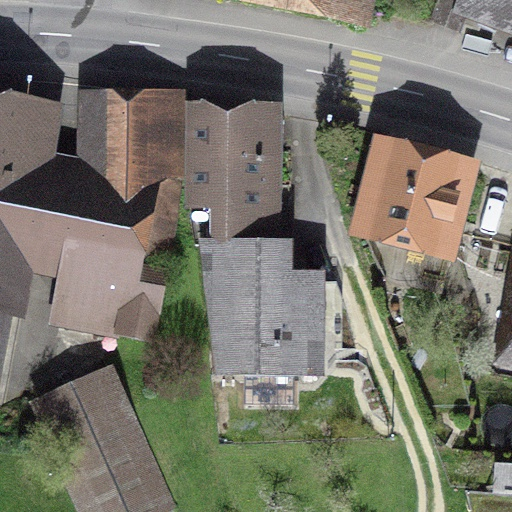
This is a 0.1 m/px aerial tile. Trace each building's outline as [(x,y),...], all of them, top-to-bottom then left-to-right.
[(294,0),(368,14),(370,0),(294,0)] [(511,15),(511,0),(469,0),(469,1),(511,15)] [(132,263),(144,201),(17,177),(31,103),(0,96),(0,245),(0,244),(77,258),(64,323),(152,340),(166,270),(132,263)] [(107,112),(106,175),(179,176),(180,112),(107,112)] [(235,117),(193,117),(192,246),(264,246),(264,189),(279,189),(280,117),(235,117)] [(474,170),(386,151),(368,233),(456,253),(474,170)] [(264,246),(192,246),(206,388),(311,394),(310,285),(278,285),(264,246)] [(173,511),(116,378),(34,413),(75,511),(173,511)]
